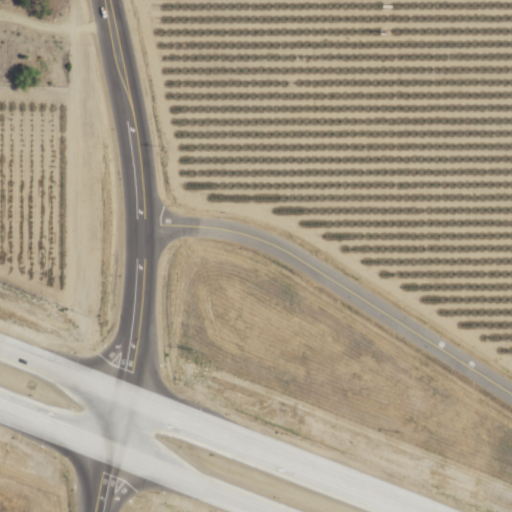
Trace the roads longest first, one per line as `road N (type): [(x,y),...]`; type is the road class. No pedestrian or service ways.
road 1 (residential): [(107,0),(141,228),(131,355),(98,511)]
road 2 (secondary): [(422,511),(0,349)]
road 3 (residential): [(141,228),(219,231),(275,249),(511,396)]
road 4 (secondary): [(0,412),(259,511)]
